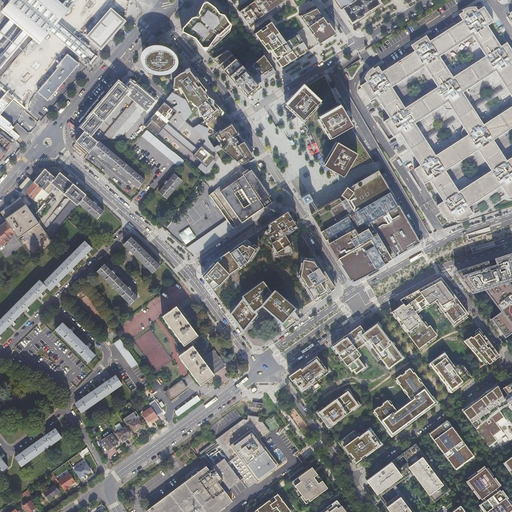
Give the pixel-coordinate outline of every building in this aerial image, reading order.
[(10,0),(9,1),(0,12),(0,13),(31,40),(32,40),(38,45),(45,38),(48,34),(51,31),(55,35),(60,40),(62,42),(73,51),(81,58),(84,57),(88,55),(88,54),(89,54),(90,50),(90,47),(82,41),(80,39),(71,32),(67,28),(64,26),(59,22),(60,21),(69,11),(61,5),(59,3),(56,0),(55,0),(10,0)] [(249,25),(265,14),(284,0),(292,0),(297,6),(306,0),(253,0),(254,1),(239,11),(249,25)] [(334,0),(342,12),(358,2),(356,0),(334,0)] [(358,2),(342,12),(352,27),(383,7),(382,6),(378,0),(360,0),(359,1),(358,2)] [(204,50),(207,49),(217,35),(221,37),(231,28),(232,24),(225,15),(219,14),(215,8),(207,2),(203,4),(195,17),(192,18),(182,29),(182,32),(195,38),(204,50)] [(467,90),(495,72),(505,87),(505,88),(511,83),(511,63),(511,62),(511,60),(511,50),(507,42),(501,46),(488,26),(494,22),(484,6),(478,10),(476,7),(473,7),(470,7),(466,8),(462,10),(461,10),(461,11),(462,10),(463,11),(458,14),(462,20),(430,41),(426,35),(410,45),(414,51),(382,72),(378,66),(374,69),(373,67),(371,68),(369,70),(367,73),(364,77),(364,79),(366,82),(360,86),(370,101),(376,97),(389,118),(383,121),(393,137),(399,133),(409,148),(410,149),(425,139),(415,123),(443,105),(446,109),(452,111),(457,118),(473,108),(468,101),(470,94),(467,90)] [(319,44),(336,33),(326,19),(322,13),(317,7),(299,16),(319,44)] [(91,40),(98,46),(101,49),(104,45),(108,41),(112,36),(122,24),(125,21),(111,9),(110,10),(108,12),(99,22),(98,24),(97,25),(93,29),(87,37),(91,40)] [(286,42),(271,22),(255,33),(258,38),(265,48),(269,53),(271,51),(282,67),(308,51),(298,34),(286,42)] [(165,47),(161,47),(161,50),(160,50),(158,50),(158,47),(156,47),(153,47),(149,49),(147,49),(145,51),(143,53),(142,54),(145,56),(145,58),(144,61),(145,63),(145,65),(147,67),(151,70),(152,70),(155,71),(157,72),(159,72),(161,72),(167,71),(168,70),(170,69),(172,68),(174,66),(174,65),(175,62),(175,60),(175,59),(175,58),(174,56),(173,56),(176,53),(174,51),(171,49),(167,48),(165,47)] [(228,49),(213,58),(249,100),(262,88),(258,84),(276,72),(264,55),(246,70),(228,49)] [(67,54),(57,67),(58,68),(38,92),(48,100),(79,64),(74,60),(67,54)] [(250,165),(249,164),(247,164),(243,164),(246,162),(247,163),(254,158),(248,148),(244,142),(242,143),(237,135),(239,134),(232,123),(228,125),(222,117),(224,112),(210,94),(196,77),(194,77),(189,69),(179,74),(174,78),(173,87),(176,88),(144,126),(146,127),(158,137),(167,126),(197,151),(193,155),(202,162),(206,166),(213,159),(215,157),(215,156),(213,153),(222,148),(244,167),(247,170),(248,170),(250,167),(250,165)] [(373,162),(350,127),(352,126),(348,118),(341,106),(339,107),(324,75),(306,87),(303,84),(300,88),(294,94),(286,99),(288,101),(285,104),(286,105),(285,106),(303,123),(303,122),(312,133),(319,152),(325,159),(323,163),(325,164),(324,166),(343,177),(346,173),(352,170),(373,162)] [(127,95),(147,112),(155,102),(129,81),(125,87),(122,85),(111,98),(118,105),(127,95)] [(461,133),(464,137),(435,155),(425,139),(410,149),(420,165),(414,169),(416,172),(415,172),(421,182),(422,182),(424,185),(430,181),(443,201),(437,205),(439,208),(445,218),(447,221),(453,217),(456,221),(458,222),(464,221),(467,220),(470,218),(469,216),(473,214),(468,207),(501,186),(509,199),(511,199),(511,83),(505,88),(511,97),(511,105),(488,122),(485,118),(478,116),(473,108),(457,118),(463,127),(461,133)] [(502,89),(501,87),(474,104),(476,106),(477,109),(504,92),(502,89)] [(118,105),(111,98),(84,130),(85,131),(77,140),(90,152),(92,149),(98,142),(92,136),(118,105)] [(144,110),(134,101),(128,108),(127,108),(100,140),(119,140),(125,132),(126,133),(141,116),(140,115),(144,110)] [(454,120),(453,118),(427,135),(428,137),(430,139),(456,123),(454,120)] [(184,161),(147,129),(141,136),(142,136),(144,138),(178,166),(178,167),(178,168),(184,161)] [(0,158),(4,153),(6,155),(9,151),(7,150),(14,142),(1,132),(0,133),(0,158)] [(77,140),(76,141),(89,153),(90,152),(77,140)] [(99,141),(98,142),(92,149),(138,187),(145,180),(99,141)] [(404,147),(397,152),(398,154),(400,157),(407,152),(406,150),(404,147)] [(213,159),(206,166),(202,162),(198,167),(205,173),(215,161),(213,159)] [(48,194),(51,191),(55,186),(72,200),(44,231),(49,237),(58,227),(66,217),(79,202),(96,217),(103,211),(95,204),(96,204),(93,201),(93,202),(85,195),(59,173),(55,177),(49,172),(46,169),(34,182),(30,179),(29,178),(21,188),(22,189),(20,191),(25,195),(26,193),(36,202),(40,197),(43,199),(48,194)] [(212,193),(209,195),(210,198),(211,201),(213,203),(214,205),(215,206),(217,206),(227,220),(186,249),(194,256),(234,228),(235,228),(236,228),(236,227),(237,226),(264,207),(264,208),(272,202),(269,197),(270,196),(251,170),(248,170),(247,170),(242,173),(243,175),(240,177),(237,172),(212,193)] [(339,195),(312,216),(354,281),(419,243),(378,171),(353,183),(349,186),(347,185),(341,192),(346,196),(340,199),(339,195)] [(159,192),(167,198),(182,181),(175,174),(168,182),(167,181),(165,183),(166,184),(159,192)] [(305,205),(313,201),(310,192),(301,196),(305,205)] [(51,197),(48,194),(43,199),(51,206),(55,200),(51,197)] [(54,244),(49,237),(44,231),(38,221),(24,202),(22,199),(2,214),(8,223),(17,236),(20,241),(33,259),(54,244)] [(321,300),(335,288),(308,245),(295,224),(287,211),(280,216),(267,225),(246,239),(228,251),(217,259),(202,275),(212,290),(219,284),(228,275),(232,271),(239,267),(241,268),(246,265),(245,263),(248,261),(262,280),(243,294),(243,297),(231,314),(243,331),(255,313),(254,311),(262,304),(275,315),(278,318),(286,329),(300,319),(292,310),(295,307),(304,315),(309,311),(321,300)] [(0,250),(12,242),(10,240),(17,236),(8,223),(0,228),(0,250)] [(124,244),(152,272),(159,265),(131,237),(124,244)] [(50,290),(56,284),(58,282),(70,270),(72,268),(84,256),(86,254),(92,247),(85,241),(67,258),(43,283),(47,287),(50,290)] [(511,286),(508,281),(511,279),(511,258),(510,253),(456,271),(471,292),(484,289),(500,310),(489,317),(504,336),(511,330),(511,286)] [(130,304),(137,297),(130,290),(130,289),(128,287),(128,288),(114,273),(112,270),(111,271),(104,264),(97,271),(130,304)] [(391,312),(418,348),(437,335),(430,325),(427,327),(417,314),(434,300),(454,327),(459,323),(458,321),(468,314),(456,297),(441,277),(400,300),(403,304),(391,312)] [(0,335),(11,324),(14,321),(25,309),(27,307),(39,295),(41,293),(47,287),(43,283),(41,280),(0,321),(0,335)] [(162,316),(184,345),(185,344),(198,335),(177,306),(162,316)] [(87,346),(72,332),(70,330),(63,322),(56,329),(89,362),(96,355),(89,348),(87,346)] [(333,345),(356,374),(366,367),(359,357),(364,354),(360,348),(368,341),(389,368),(405,357),(377,323),(365,332),(360,325),(333,345)] [(491,350),(494,348),(480,330),(474,334),(475,335),(474,336),(473,335),(469,338),(472,341),(469,343),(477,353),(478,352),(481,356),(480,357),(485,365),(488,363),(489,364),(493,361),(491,359),(496,356),(491,350)] [(188,348),(186,350),(179,355),(200,384),(226,365),(215,350),(204,359),(193,345),(188,348)] [(500,356),(494,348),(491,350),(496,356),(491,359),(493,361),(500,356)] [(461,385),(472,377),(463,365),(459,368),(457,365),(455,367),(447,356),(446,357),(443,353),(429,363),(451,392),(457,388),(456,387),(460,384),(461,385)] [(328,372),(318,358),(293,377),(307,396),(320,386),(317,381),(328,372)] [(389,398),(373,410),(393,435),(437,403),(421,382),(414,372),(413,372),(410,368),(396,378),(412,399),(397,411),(389,398)] [(116,375),(108,380),(105,382),(106,384),(76,405),(81,412),(123,384),(116,375)] [(172,399),(187,388),(181,380),(166,391),(172,399)] [(498,385),(486,391),(461,409),(489,447),(497,440),(494,436),(501,430),(496,423),(504,417),(498,410),(506,405),(511,412),(511,383),(501,392),(498,385)] [(335,400),(317,413),(328,428),(359,405),(348,390),(335,400)] [(183,409),(196,399),(190,391),(177,401),(183,409)] [(158,415),(152,406),(143,412),(146,417),(149,421),(150,420),(151,422),(154,420),(153,418),(158,415)] [(452,414),(427,433),(460,476),(483,458),(452,414)] [(147,509),(149,511),(218,511),(233,501),(222,487),(226,485),(229,489),(243,479),(244,481),(245,480),(250,486),(278,465),(259,440),(270,431),(263,421),(258,421),(259,417),(248,415),(247,419),(243,419),(215,440),(217,442),(216,444),(214,441),(199,453),(201,455),(198,457),(201,459),(204,456),(214,469),(210,471),(206,466),(147,509)] [(135,430),(143,424),(138,418),(130,423),(135,430)] [(125,426),(117,432),(123,440),(127,437),(131,434),(125,426)] [(41,432),(43,435),(44,437),(17,456),(15,458),(20,466),(61,437),(54,428),(46,433),(44,430),(41,432)] [(354,430),(340,441),(355,460),(365,453),(366,455),(382,444),(370,428),(358,437),(354,430)] [(111,434),(102,440),(108,449),(117,443),(121,441),(115,433),(114,432),(111,434)] [(44,437),(43,435),(15,455),(17,456),(44,437)] [(410,448),(402,454),(403,456),(407,462),(423,482),(421,484),(438,507),(454,495),(416,445),(411,449),(410,448)] [(511,453),(501,461),(511,473),(511,453)] [(402,454),(393,460),(395,462),(403,456),(402,454)] [(73,462),(71,458),(61,465),(64,469),(73,462)] [(395,462),(393,460),(366,480),(379,497),(406,477),(399,468),(395,462)] [(399,468),(406,477),(412,472),(421,484),(423,482),(407,462),(399,468)] [(511,498),(486,464),(463,480),(486,511),(510,511),(511,511),(511,498)] [(85,476),(79,467),(75,470),(76,473),(70,478),(74,484),(85,476)] [(306,504),(328,488),(312,467),(292,482),(302,495),(300,496),(306,504)] [(59,491),(54,484),(43,492),(48,499),(59,491)] [(385,504),(390,511),(415,511),(401,492),(385,504)] [(287,511),(290,510),(277,493),(252,511),(287,511)] [(29,511),(35,508),(30,501),(22,507),(25,511),(29,511)] [(345,511),(338,501),(323,511),(345,511)]
